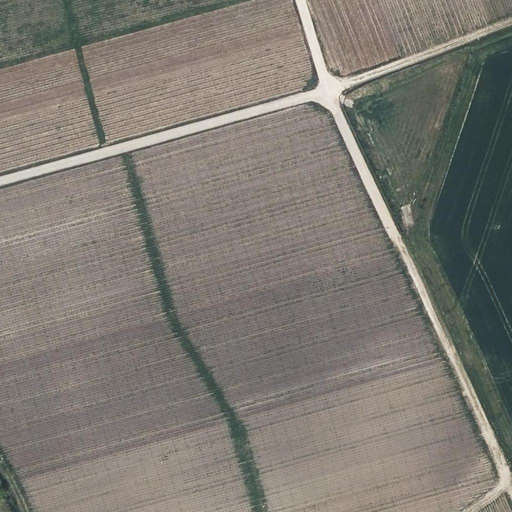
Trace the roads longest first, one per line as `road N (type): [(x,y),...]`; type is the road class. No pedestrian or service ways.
road 1 (track): [(511,490),(323,86)]
road 2 (unclassified): [(0,176),(323,86),(298,0)]
road 3 (track): [(511,17),(323,86)]
